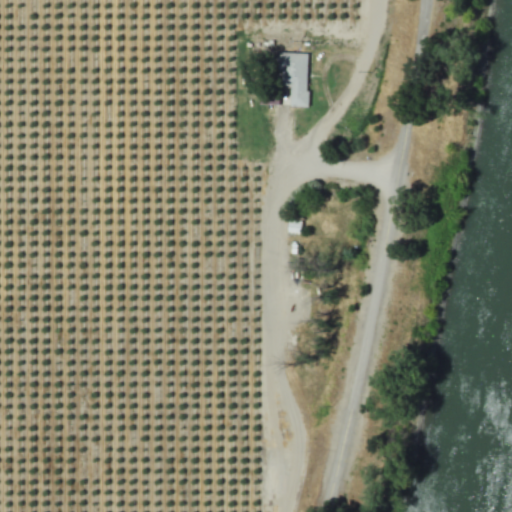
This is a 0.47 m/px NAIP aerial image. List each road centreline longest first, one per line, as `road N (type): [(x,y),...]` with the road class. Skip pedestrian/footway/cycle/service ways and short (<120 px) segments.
road 1 (tertiary): [(431,0),(382,273),(325,511)]
road 2 (track): [(296,154),(359,72),(375,0)]
road 3 (track): [(400,177),(310,161),(280,141)]
